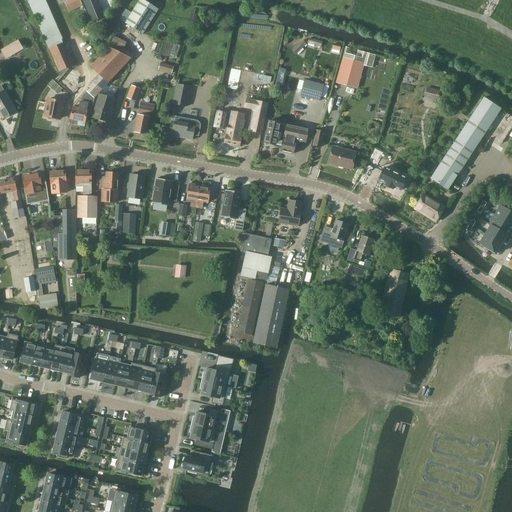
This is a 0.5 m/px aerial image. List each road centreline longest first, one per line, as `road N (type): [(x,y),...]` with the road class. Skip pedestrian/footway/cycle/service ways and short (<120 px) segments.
road 1 (tertiary): [(511,299),(422,238),(324,187),(96,152),(47,149),(0,161)]
road 2 (residential): [(0,376),(177,417)]
